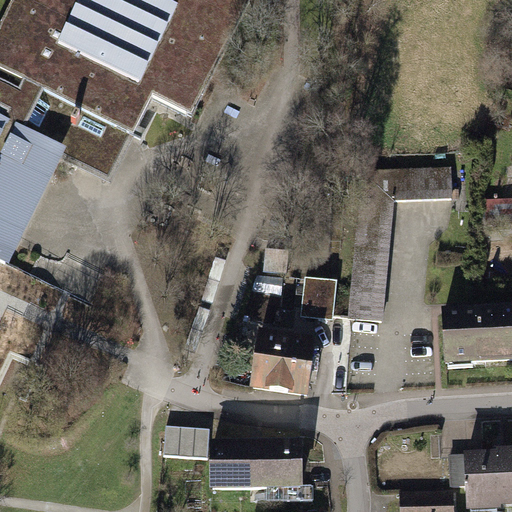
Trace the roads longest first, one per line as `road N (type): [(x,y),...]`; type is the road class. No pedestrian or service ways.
road 1 (residential): [(154,383),(265,414),(350,413)]
road 2 (residential): [(350,413),(511,404)]
